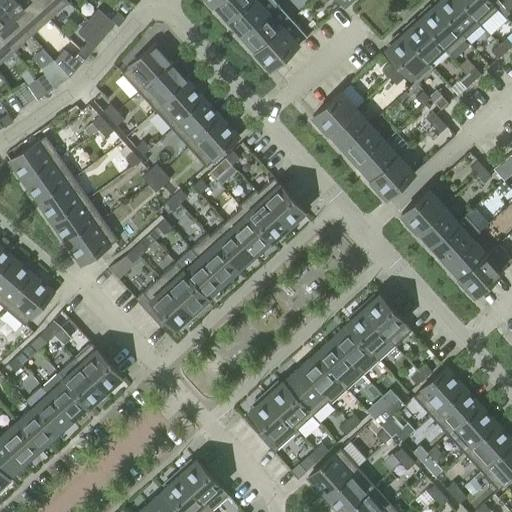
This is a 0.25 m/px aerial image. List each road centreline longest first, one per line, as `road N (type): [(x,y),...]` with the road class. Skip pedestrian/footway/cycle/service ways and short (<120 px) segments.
road 1 (residential): [(160,0),(339,202)]
road 2 (residential): [(339,202),(158,368)]
road 3 (residential): [(209,422),(389,259)]
road 4 (residential): [(158,368),(0,222)]
road 5 (residential): [(0,137),(81,79),(152,0)]
road 6 (residential): [(389,259),(511,392)]
road 7 (residential): [(52,511),(183,394)]
road 8 (residential): [(267,511),(278,498),(209,422)]
